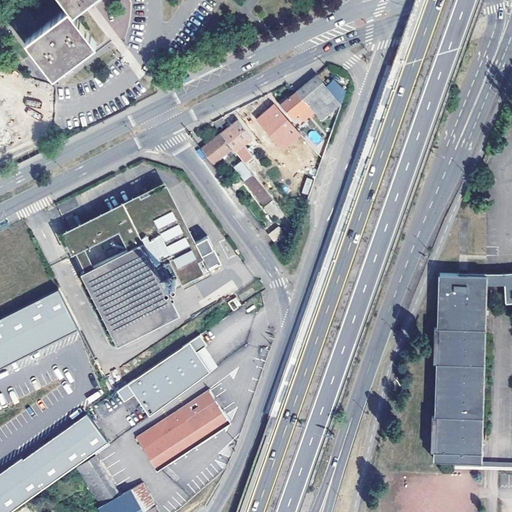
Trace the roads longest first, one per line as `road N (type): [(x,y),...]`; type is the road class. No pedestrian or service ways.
road 1 (motorway): [(434,0),(253,511)]
road 2 (motorway): [(285,511),(465,0)]
road 3 (secondary): [(331,479),(406,262),(455,150)]
road 4 (secondary): [(366,101),(288,328)]
road 5 (secondary): [(168,127),(278,281),(288,328)]
road 6 (residential): [(0,92),(59,109),(116,90),(146,54),(155,0)]
road 7 (secondary): [(334,19),(157,108)]
road 8 (secondary): [(288,328),(213,511)]
road 9 (secondary): [(0,211),(168,127)]
road 10 (secondary): [(157,108),(0,186)]
road 11 (secondary): [(168,127),(322,50)]
road 12 (secondary): [(455,150),(495,0)]
road 13 (secondary): [(455,150),(511,30)]
